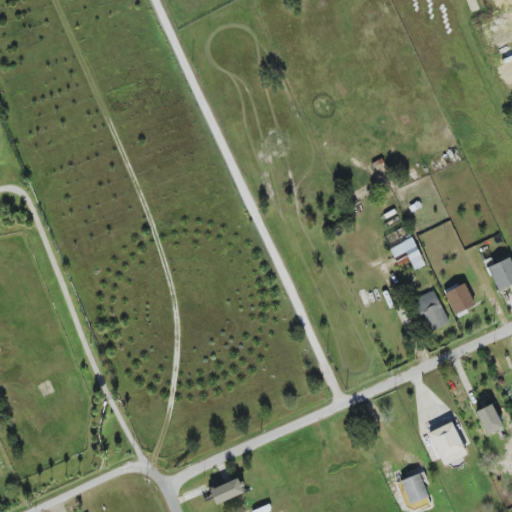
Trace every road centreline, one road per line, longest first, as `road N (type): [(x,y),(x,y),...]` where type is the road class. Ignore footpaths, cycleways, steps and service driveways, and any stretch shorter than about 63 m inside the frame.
road 1 (residential): [(344,405),(160,0)]
road 2 (tertiary): [(170,491),(511,327)]
road 3 (residential): [(146,463),(101,382),(29,195)]
road 4 (residential): [(33,511),(146,463)]
